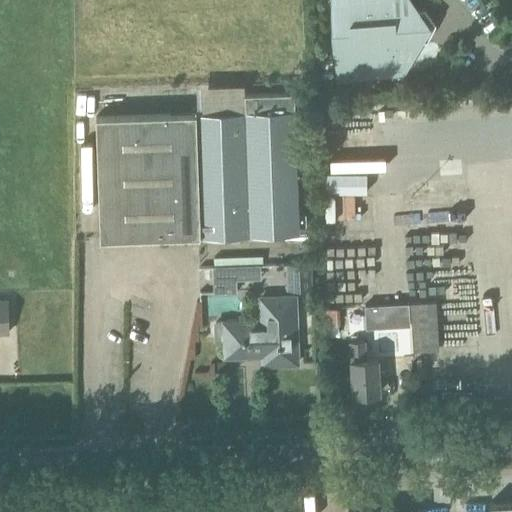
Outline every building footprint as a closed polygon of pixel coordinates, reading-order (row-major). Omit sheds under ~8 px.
[(418,9),(411,0),(330,0),(334,78),(401,75),(419,40),(426,40),(435,23),(424,8),(418,9)] [(473,0),(442,0),(468,29),(486,14),(473,0)] [(195,113),(96,116),(100,238),(200,234),(200,233),(298,231),(294,109),(293,92),(245,94),(245,111),(195,113)] [(317,120),(317,203),(340,203),(340,187),(367,187),(367,135),(359,135),(359,120),(343,120),(343,109),(327,109),(327,120),(317,120)] [(463,287),(458,207),(419,209),(419,208),(402,209),(403,219),(417,218),(418,234),(403,235),(405,257),(422,256),(423,279),(432,278),(432,289),(463,287)] [(309,264),(286,265),(287,288),(310,287),(309,264)] [(297,363),(295,295),(260,296),(261,320),(224,321),(225,356),(262,354),(262,364),(297,363)] [(439,320),(438,310),(459,308),(457,297),(429,301),(431,321),(439,320)] [(408,305),(379,306),(380,336),(381,358),(394,357),(410,356),(409,329),(408,305)] [(365,341),(350,341),(351,359),(352,393),(379,392),(378,358),(366,358),(365,341)] [(511,511),(511,501),(488,503),(488,511),(511,511)]
